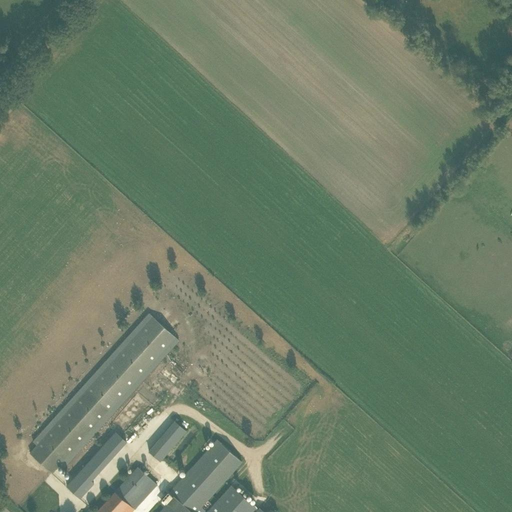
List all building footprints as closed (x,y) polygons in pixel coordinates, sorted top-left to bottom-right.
[(386,0),(384,3),(391,9),(398,1),(396,0),(386,0)] [(179,340),(149,313),(33,441),(37,445),(30,452),(52,472),(59,464),(62,468),(179,340)] [(174,419),(148,449),(160,460),(187,430),(174,419)] [(170,501),(164,507),(159,511),(274,511),(273,511),(272,511),(265,511),(260,507),(258,509),(235,488),(232,485),(206,511),(195,511),(241,461),(217,439),(186,474),(170,492),(168,490),(163,495),(170,501)] [(131,511),(157,484),(145,473),(138,466),(96,511),(131,511)] [(73,477),(66,484),(80,497),(94,482),(92,480),(80,469),(73,477)]
